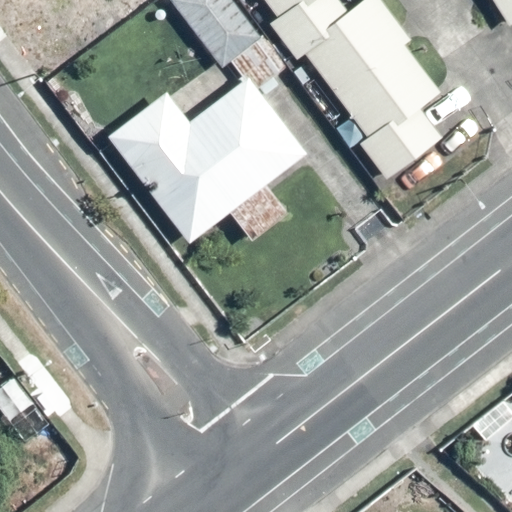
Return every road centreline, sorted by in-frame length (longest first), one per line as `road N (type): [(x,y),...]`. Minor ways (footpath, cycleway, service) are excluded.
road 1 (tertiary): [(232,477),(0,193)]
road 2 (tertiary): [(232,477),(511,258)]
